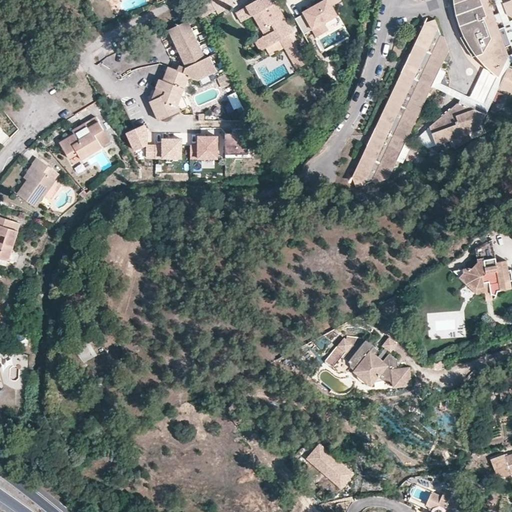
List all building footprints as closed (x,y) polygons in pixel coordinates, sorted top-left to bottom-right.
[(199,19),(215,9),(210,0),(200,0),(192,5),(199,19)] [(231,0),(210,0),(215,9),(217,12),(233,3),(231,0)] [(286,36),(289,34),(269,0),(256,0),(253,2),(234,13),(239,22),(249,16),(261,37),(255,40),(265,58),(280,50),(280,49),(276,42),(286,36)] [(308,9),(303,12),(304,13),(296,19),(305,34),(313,29),(326,21),(337,15),(332,6),(341,1),(340,0),(323,0),(312,7),(308,9)] [(449,0),(449,1),(451,11),(455,23),(458,32),(454,33),(462,47),(466,55),(470,55),(475,61),(483,70),(493,78),(503,53),(485,0),(449,0)] [(511,0),(498,0),(502,10),(508,8),(511,21),(511,36),(511,37),(511,39),(511,0)] [(205,58),(187,20),(168,30),(186,67),(205,58)] [(326,21),(313,29),(317,35),(330,28),(326,21)] [(390,180),(393,174),(395,168),(399,160),(409,137),(405,136),(408,129),(412,130),(417,119),(413,118),(416,111),(420,113),(425,101),(421,99),(424,92),(428,94),(441,65),(437,63),(440,56),(444,58),(447,52),(442,38),(439,37),(433,21),(423,25),(422,27),(425,27),(422,34),(419,34),(414,45),(417,46),(414,52),(412,51),(398,81),(400,82),(398,89),(395,88),(390,99),(393,101),(390,107),(387,106),(382,117),(384,118),(382,125),(379,124),(366,154),(368,155),(365,161),(363,160),(358,171),(360,172),(358,179),(355,177),(354,180),(357,189),(373,183),(377,185),(389,180),(390,180)] [(276,42),(280,49),(290,43),(286,36),(276,42)] [(280,49),(280,50),(287,61),(297,55),(290,43),(280,49)] [(287,61),(293,71),(303,65),(297,55),(287,61)] [(198,85),(219,76),(209,56),(205,58),(186,67),(183,66),(180,64),(178,70),(189,74),(187,81),(198,85)] [(160,89),(159,92),(160,96),(150,100),(158,120),(180,110),(178,105),(181,96),(187,81),(189,74),(178,70),(169,66),(163,80),(159,78),(156,87),(160,89)] [(511,70),(504,67),(496,86),(511,92),(511,70)] [(238,108),(242,106),(236,94),(228,97),(234,110),(238,108)] [(184,96),(181,96),(178,105),(180,110),(188,107),(184,96)] [(431,125),(431,127),(461,104),(458,103),(431,125)] [(431,127),(437,144),(473,132),(481,129),(480,125),(485,113),(461,104),(431,127)] [(473,132),(474,138),(486,134),(483,128),(489,115),(485,113),(480,125),(481,129),(473,132)] [(95,116),(77,127),(80,131),(59,142),(69,158),(77,153),(81,159),(102,146),(95,133),(104,129),(95,116)] [(80,131),(77,127),(58,139),(59,142),(80,131)] [(225,133),(225,158),(253,158),(253,145),(249,145),(249,138),(244,128),(237,128),(237,133),(225,133)] [(427,130),(418,136),(427,149),(436,143),(427,130)] [(190,146),(190,158),(217,158),(218,136),(199,136),(199,146),(190,146)] [(187,166),(187,142),(167,142),(167,158),(162,158),(162,144),(146,144),(146,165),(187,166)] [(45,192),(55,179),(59,173),(37,157),(32,163),(33,164),(28,171),(32,174),(28,179),(18,194),(35,206),(45,192)] [(24,176),(28,179),(32,174),(28,171),(24,176)] [(61,183),(55,179),(45,192),(51,197),(61,183)] [(0,258),(8,261),(17,230),(11,227),(13,220),(0,216),(0,258)] [(474,249),(475,254),(494,250),(491,239),(474,249)] [(484,283),(488,282),(490,293),(496,295),(497,291),(508,288),(511,286),(510,281),(511,280),(511,277),(510,270),(508,270),(506,261),(496,262),(494,250),(475,254),(476,264),(472,269),(463,270),(463,273),(459,277),(467,284),(468,283),(471,286),(477,288),(484,286),(484,283)] [(467,284),(475,293),(484,292),(485,299),(491,298),(490,293),(488,282),(484,283),(484,286),(477,288),(471,286),(468,283),(467,284)] [(343,371),(346,368),(368,388),(371,385),(376,383),(380,383),(385,384),(388,386),(391,389),(409,386),(408,378),(398,380),(396,370),(395,363),(387,355),(380,363),(373,356),(367,352),(370,348),(370,346),(363,340),(354,349),(341,338),(335,344),(343,352),(329,367),(333,371),(335,372),(338,372),(341,372),(343,371)] [(391,353),(397,344),(388,338),(382,347),(391,353)] [(370,348),(367,352),(373,356),(376,353),(370,348)] [(396,370),(398,380),(408,378),(406,369),(396,370)] [(507,388),(499,391),(502,404),(510,402),(507,388)] [(354,474),(320,444),(308,458),(322,470),(325,467),(331,472),(327,475),(341,488),(354,474)] [(511,464),(511,453),(492,461),(496,474),(503,476),(511,474),(509,466),(511,464)] [(331,472),(325,467),(322,470),(327,475),(331,472)] [(462,511),(456,497),(452,496),(453,493),(445,489),(443,495),(432,491),(425,508),(433,511),(432,511),(462,511)]
